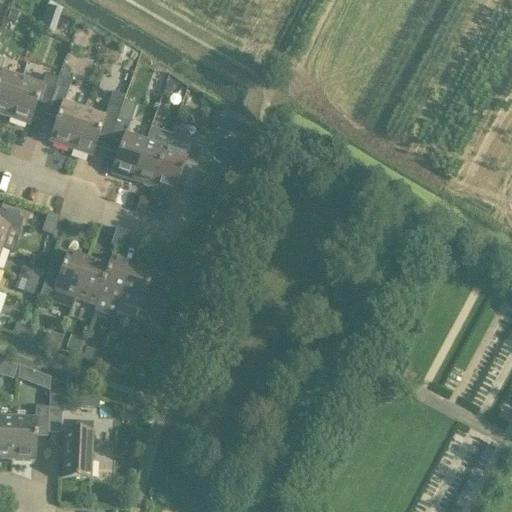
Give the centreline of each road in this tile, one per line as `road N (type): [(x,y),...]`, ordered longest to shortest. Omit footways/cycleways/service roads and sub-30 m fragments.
road 1 (residential): [(134,511),(162,404),(218,252)]
road 2 (residential): [(173,236),(0,162)]
